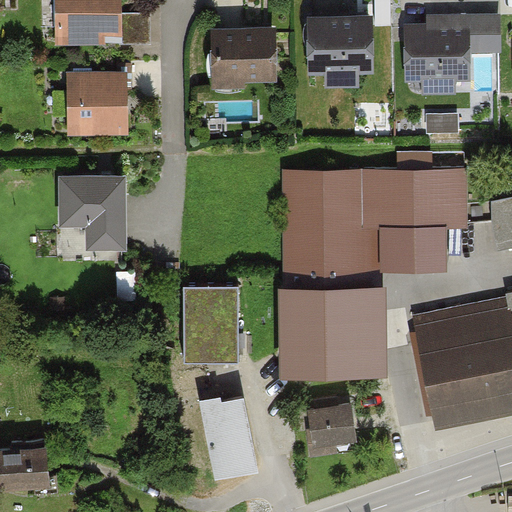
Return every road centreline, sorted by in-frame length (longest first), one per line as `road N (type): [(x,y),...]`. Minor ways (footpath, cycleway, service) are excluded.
road 1 (residential): [(177,0),(173,155)]
road 2 (tertiary): [(371,511),(511,465)]
